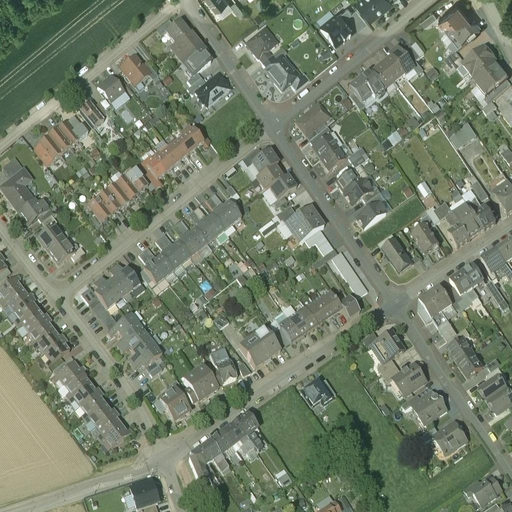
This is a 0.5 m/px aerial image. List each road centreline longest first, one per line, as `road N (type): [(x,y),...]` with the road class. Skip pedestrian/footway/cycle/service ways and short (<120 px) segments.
road 1 (residential): [(164,455),(396,303)]
road 2 (residential): [(272,124),(57,295)]
road 3 (residential): [(177,0),(0,140)]
road 4 (residential): [(272,124),(396,303)]
road 5 (residential): [(396,303),(511,475)]
road 6 (residential): [(425,0),(272,124)]
road 7 (residential): [(57,295),(164,455)]
road 8 (residential): [(10,511),(164,455)]
road 9 (residential): [(186,0),(272,124)]
road 10 (residential): [(396,303),(511,226)]
